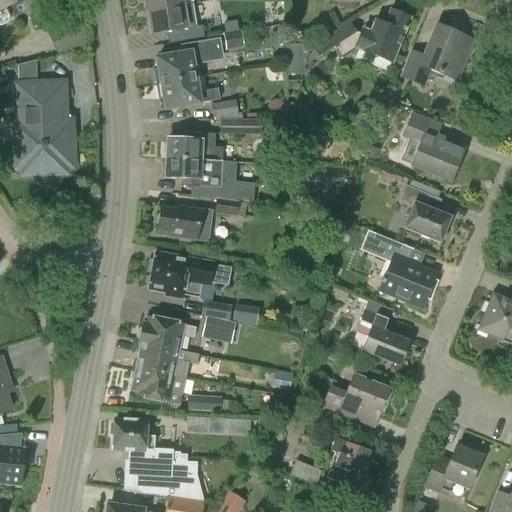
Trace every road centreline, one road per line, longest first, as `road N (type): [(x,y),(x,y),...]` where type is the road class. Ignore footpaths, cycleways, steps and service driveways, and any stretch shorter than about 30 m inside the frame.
road 1 (tertiary): [(107,258),(119,183),(120,66),(104,0)]
road 2 (tertiary): [(59,511),(107,258)]
road 3 (residential): [(511,165),(433,362),(437,375)]
road 4 (residential): [(384,511),(437,375)]
